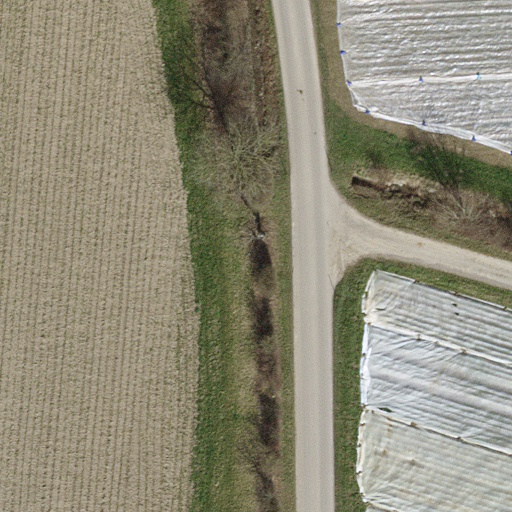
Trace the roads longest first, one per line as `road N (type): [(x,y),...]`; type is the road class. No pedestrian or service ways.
road 1 (residential): [(318,511),(317,228),(297,0)]
road 2 (track): [(317,228),(511,273)]
